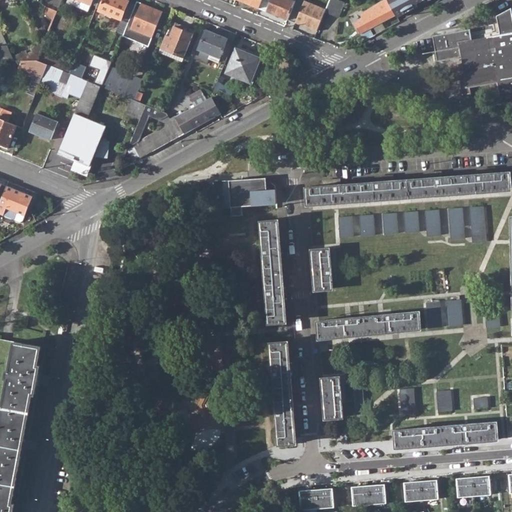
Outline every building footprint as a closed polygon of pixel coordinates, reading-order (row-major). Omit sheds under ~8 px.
[(120,30),(124,32),(132,13),(135,4),(124,0),(102,0),(99,11),(123,21),(120,30)] [(238,0),(259,8),(262,0),(238,0)] [(262,0),(259,8),(287,19),(294,0),(262,0)] [(313,0),(311,6),(325,12),(329,0),(313,0)] [(344,4),(335,0),(329,0),(325,12),(339,17),(344,4)] [(354,24),(364,41),(373,36),(370,29),(395,16),(387,0),(383,0),(360,15),(362,19),(354,24)] [(387,0),(395,16),(397,18),(417,7),(416,4),(423,0),(387,0)] [(135,4),(132,13),(136,15),(129,34),(149,42),(161,12),(136,2),(135,4)] [(38,31),(43,43),(56,12),(47,8),(38,31)] [(472,40),(470,30),(470,29),(433,36),(435,49),(435,51),(437,61),(462,57),(464,73),(459,74),(462,95),(471,93),(470,87),(497,82),(501,103),(511,101),(511,12),(511,9),(497,17),(500,35),(472,40)] [(124,32),(129,34),(136,15),(132,13),(124,32)] [(166,35),(161,47),(184,57),(194,31),(175,23),(170,36),(166,35)] [(209,58),(218,62),(227,39),(206,30),(198,49),(210,54),(209,58)] [(25,51),(11,57),(13,60),(20,60),(37,60),(39,54),(43,43),(30,49),(31,52),(26,54),(25,51)] [(43,43),(39,54),(43,56),(48,45),(43,43)] [(0,46),(0,60),(11,60),(13,60),(11,57),(7,47),(0,46)] [(182,61),(184,57),(161,47),(159,52),(182,61)] [(227,73),(250,82),(261,56),(251,52),(250,55),(236,49),(227,73)] [(72,67),(43,56),(39,54),(37,60),(48,64),(69,73),(72,67)] [(27,93),(35,96),(41,80),(48,64),(37,60),(20,60),(18,67),(34,73),(27,93)] [(102,87),(104,82),(88,75),(86,71),(76,66),(77,64),(74,63),(72,67),(69,73),(79,77),(88,81),(100,86),(102,87)] [(50,90),(67,97),(69,92),(73,94),(79,77),(69,73),(48,64),(41,80),(52,85),(50,90)] [(132,99),(134,100),(138,92),(138,89),(142,80),(133,77),(132,80),(109,71),(104,82),(102,87),(132,99)] [(75,113),(87,118),(100,86),(88,81),(79,77),(73,94),(81,97),(75,113)] [(212,95),(213,95),(222,84),(222,83),(217,81),(212,95)] [(186,95),(190,102),(201,96),(198,89),(186,95)] [(176,117),(185,133),(220,113),(211,97),(176,117)] [(134,100),(132,99),(126,113),(140,118),(146,105),(139,102),(134,100)] [(481,102),(479,106),(491,110),(492,106),(481,102)] [(0,107),(0,141),(0,142),(0,143),(0,145),(8,148),(17,125),(8,121),(10,114),(9,111),(0,107)] [(432,116),(433,112),(422,107),(420,111),(432,116)] [(29,129),(50,138),(58,121),(37,112),(29,129)] [(87,118),(75,113),(59,153),(90,166),(106,126),(87,118)] [(164,128),(171,141),(179,137),(168,116),(160,121),(164,128)] [(157,132),(164,145),(171,141),(164,128),(157,132)] [(151,135),(159,148),(164,145),(157,132),(151,135)] [(145,138),(153,151),(159,148),(151,135),(145,138)] [(139,142),(146,155),(153,151),(145,138),(139,142)] [(133,146),(140,158),(146,155),(139,142),(133,146)] [(309,205),(511,190),(509,174),(509,173),(493,174),(493,170),(483,171),(483,174),(437,178),(436,174),(425,175),(425,179),(393,181),(392,177),(381,178),(381,182),(340,185),(334,186),(333,181),(324,182),(324,186),(308,188),(309,205)] [(266,177),(224,181),(227,207),(231,207),(232,216),(243,216),(242,206),(277,203),(276,189),(267,190),(266,177)] [(7,186),(2,199),(0,203),(0,212),(20,221),(23,220),(32,196),(7,186)] [(485,243),(483,207),(470,208),(473,243),(485,243)] [(464,239),(462,209),(449,210),(452,240),(464,239)] [(440,236),(438,210),(425,211),(427,237),(440,236)] [(404,213),(405,233),(418,232),(417,212),(404,213)] [(383,214),(384,234),(397,233),(396,213),(383,214)] [(360,216),(361,236),(374,235),(373,215),(360,216)] [(353,236),(352,217),(338,217),(340,238),(353,236)] [(262,222),(270,323),(287,322),(279,221),(262,222)] [(227,452),(227,459),(234,458),(224,238),(217,239),(227,452)] [(313,250),(316,290),(333,289),(329,249),(313,250)] [(346,256),(348,281),(354,280),(352,255),(346,256)] [(500,326),(497,297),(484,298),(487,328),(500,326)] [(447,302),(450,327),(463,326),(461,301),(447,302)] [(426,304),(428,329),(442,328),(440,303),(426,304)] [(419,313),(318,321),(320,339),(420,330),(419,313)] [(0,511),(16,511),(17,504),(15,504),(34,393),(36,394),(41,365),(38,365),(42,346),(0,338),(0,511)] [(272,343),(280,444),(297,442),(289,341),(272,343)] [(323,378),(326,419),(343,417),(340,377),(323,378)] [(365,407),(363,383),(356,383),(358,408),(365,407)] [(401,389),(403,414),(416,413),(414,388),(401,389)] [(438,391),(439,411),(452,410),(451,390),(438,391)] [(475,408),(488,407),(487,397),(475,398),(475,408)] [(397,447),(498,439),(497,421),(395,430),(397,447)] [(473,476),(474,494),(490,493),(489,475),(473,476)] [(457,478),(458,495),(474,494),(473,476),(457,478)] [(421,481),(422,498),(438,497),(437,479),(421,481)] [(405,482),(406,499),(422,498),(421,481),(405,482)] [(369,485),(370,502),(386,501),(385,483),(369,485)] [(352,486),(354,503),(370,502),(369,485),(352,486)] [(316,489),(317,506),(334,505),(333,487),(316,489)] [(300,490),(301,507),(317,506),(316,489),(300,490)]
